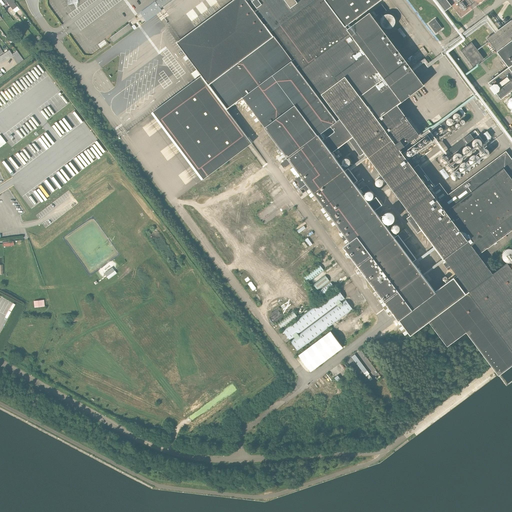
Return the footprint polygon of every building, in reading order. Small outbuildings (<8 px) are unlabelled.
[(19,10),(17,6),(13,2),(14,1),(13,0),(5,0),(7,2),(11,7),(13,9),(15,13),(19,10)] [(227,109),(242,98),(272,76),(295,59),(299,63),(346,28),(345,27),(325,0),(233,0),(176,42),(201,75),(152,113),(202,180),(252,143),(227,109)] [(157,0),(155,2),(160,9),(172,0),(157,0)] [(325,0),(345,27),(380,0),(325,0)] [(450,4),(446,0),(437,0),(444,9),(450,4)] [(161,10),(160,9),(155,2),(140,13),(146,22),(161,10)] [(386,10),(382,4),(374,9),(379,15),(386,10)] [(370,13),(346,28),(402,100),(423,84),(370,13)] [(390,29),(392,28),(394,26),(395,23),(395,20),(394,18),(392,16),(390,15),(387,14),(385,15),(382,17),(381,20),(381,23),(382,25),(384,28),(386,29),(390,29)] [(441,29),(435,19),(429,23),(435,33),(441,29)] [(511,19),(487,38),(508,67),(486,83),(498,99),(511,89),(511,19)] [(113,44),(133,29),(129,23),(109,38),(113,44)] [(299,63),(351,132),(456,275),(493,273),(486,264),(489,262),(482,252),(487,248),(448,194),(439,182),(435,185),(418,164),(413,168),(406,159),(376,119),(397,104),(402,100),(346,28),(299,63)] [(483,58),(471,42),(460,50),(473,66),(483,58)] [(0,62),(1,64),(12,57),(13,56),(12,54),(9,51),(3,54),(0,56),(0,62)] [(23,60),(16,51),(12,54),(13,56),(12,57),(17,65),(23,60)] [(272,76),(328,149),(351,132),(299,63),(295,59),(272,76)] [(474,90),(477,88),(460,67),(457,69),(474,90)] [(429,321),(435,290),(328,149),(272,76),(242,98),(349,241),(343,245),(410,334),(429,321)] [(422,137),(397,104),(376,119),(406,159),(421,148),(425,153),(435,145),(432,141),(426,133),(422,137)] [(474,137),(470,132),(463,137),(467,142),(474,137)] [(479,146),(480,146),(481,145),(482,144),(482,143),(482,141),(482,140),(481,139),(480,138),(479,137),(478,137),(477,137),(475,137),(474,138),(473,139),(473,140),(472,141),(472,142),(472,143),(473,145),(474,146),(475,146),(476,147),(478,147),(479,146)] [(471,153),(472,152),(472,151),(472,149),(472,148),(472,147),(472,146),(471,145),(470,145),(469,144),(468,144),(466,144),(465,144),(464,145),(463,146),(463,147),(462,148),(462,149),(462,151),(463,152),(464,153),(466,154),(468,154),(469,154),(471,153)] [(482,157),(484,157),(486,157),(487,156),(488,155),(489,154),(489,153),(489,151),(488,150),(487,149),(486,148),(485,147),(483,147),(482,147),(481,148),(480,149),(479,151),(479,152),(479,153),(479,154),(480,156),(481,157),(482,157)] [(49,193),(101,157),(98,152),(94,155),(89,148),(43,179),(47,185),(44,187),(49,193)] [(506,151),(448,194),(487,248),(511,229),(511,159),(506,151)] [(461,161),(462,160),(462,159),(463,157),(463,156),(463,155),(462,154),(461,153),(460,152),(459,152),(458,151),(457,152),(456,152),(455,152),(454,153),(453,154),(453,155),(453,157),(453,158),(454,159),(455,160),(456,161),(458,161),(459,161),(461,161)] [(448,160),(449,159),(448,157),(447,155),(446,154),(444,154),(443,154),(441,155),(440,157),(440,159),(440,160),(441,162),(443,163),(444,163),(446,163),(447,162),(448,160)] [(476,165),(478,164),(479,164),(480,162),(480,161),(480,160),(480,158),(480,157),(479,156),(478,155),(476,154),(475,154),(473,154),(472,155),(471,156),(470,157),(469,158),(469,160),(470,161),(470,163),(471,164),(472,165),(473,165),(475,165),(476,165)] [(468,171),(469,170),(470,169),(470,168),(471,167),(471,166),(470,164),(469,163),(468,162),(467,161),(466,161),(464,161),(463,161),(462,162),(461,163),(460,164),(460,165),(459,167),(460,168),(460,170),(462,171),(463,172),(465,172),(466,172),(468,171)] [(454,168),(454,166),(454,165),(453,163),(452,162),(450,162),(448,162),(447,163),(446,165),(445,166),(446,168),(447,169),(448,170),(450,171),(452,170),(453,169),(454,168)] [(442,168),(437,172),(443,178),(447,175),(442,168)] [(460,177),(460,175),(460,173),(459,171),(458,170),(456,170),(454,170),(452,171),(451,173),(451,175),(451,177),(452,178),(454,179),(456,180),(457,179),(459,178),(460,177)] [(263,219),(279,208),(274,201),(258,213),(263,219)] [(288,203),(276,211),(279,216),(291,209),(288,203)] [(297,221),(302,217),(296,209),(291,213),(297,221)] [(296,228),(300,232),(306,227),(304,225),(307,222),(305,220),(296,228)] [(511,248),(510,248),(509,248),(508,248),(507,249),(505,250),(505,251),(504,252),(504,253),(503,255),(504,256),(504,257),(505,258),(505,259),(507,260),(508,261),(509,261),(510,261),(511,261),(511,248)] [(326,251),(321,255),(325,261),(330,257),(326,251)] [(511,269),(507,263),(493,273),(456,275),(435,290),(429,321),(447,346),(467,331),(496,371),(511,359),(511,269)] [(305,275),(309,281),(325,270),(321,264),(305,275)] [(116,274),(112,268),(104,274),(108,280),(116,274)] [(319,289),(331,280),(326,274),(314,283),(319,289)] [(346,274),(338,279),(340,282),(348,277),(346,274)] [(332,281),(320,290),(323,295),(335,287),(332,281)] [(297,349),(351,308),(337,289),(283,330),(297,349)] [(283,328),(298,315),(294,311),(279,323),(283,328)] [(352,355),(366,375),(370,372),(374,377),(378,374),(373,368),(369,371),(356,353),(352,355)]
